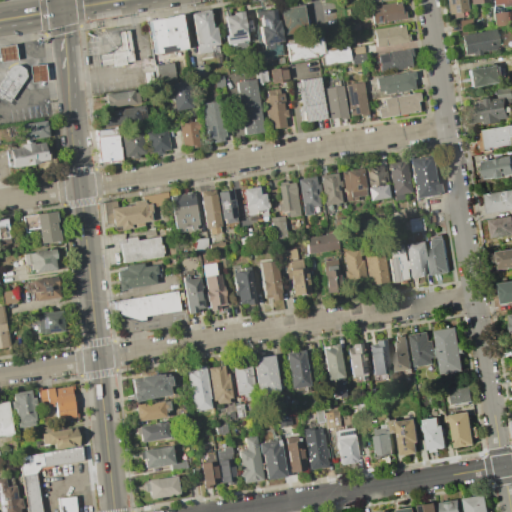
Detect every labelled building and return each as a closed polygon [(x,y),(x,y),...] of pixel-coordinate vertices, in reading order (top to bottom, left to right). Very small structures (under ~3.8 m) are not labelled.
[(466,0),(468,11),(461,12),(462,17),(453,18),(453,14),(449,14),(446,0),(466,0)] [(372,23),(369,6),(400,2),(401,11),(404,11),(405,18),(372,23)] [(278,8),(303,4),(308,37),(284,41),(278,8)] [(280,41),(260,44),(258,26),(261,25),(259,15),(264,14),(263,11),(273,9),(275,20),(277,20),(280,41)] [(191,13),(208,10),(211,27),(215,26),(219,45),(210,46),(211,52),(198,54),(191,13)] [(242,11),(247,42),(226,45),(225,35),(227,35),(224,16),(232,15),(231,13),(242,11)] [(492,14),(511,11),(511,24),(494,27),(492,14)] [(146,22),(170,18),(170,16),(180,14),(185,49),(173,51),(173,49),(160,51),(160,53),(151,54),(146,22)] [(459,21),(471,19),(473,29),(461,31),(459,21)] [(358,23),(359,30),(348,32),(347,25),(358,23)] [(376,47),(373,30),(403,24),(405,35),(408,34),(409,41),(376,47)] [(111,53),(112,64),(113,67),(125,64),(125,63),(134,61),(129,30),(117,32),(119,45),(111,53)] [(495,30),(498,49),(479,52),(479,55),(472,56),(472,53),(464,54),(461,35),(495,30)] [(283,44),(320,38),(322,50),(346,46),(349,61),(322,65),(320,56),(286,62),(283,44)] [(0,46),(14,45),(16,60),(0,62),(0,46)] [(376,54),(412,49),(413,56),(409,57),(411,67),(379,72),(376,54)] [(97,55),(111,53),(112,64),(99,66),(97,55)] [(350,56),(365,53),(366,62),(351,64),(350,56)] [(173,63),(155,66),(157,85),(175,82),(173,63)] [(174,65),(184,63),(186,74),(175,76),(174,65)] [(467,69),(501,64),(504,82),(470,87),(467,69)] [(0,81),(0,96),(8,102),(26,75),(25,69),(18,65),(10,66),(0,81)] [(29,66),(44,65),(45,81),(31,82),(29,66)] [(189,67),(203,66),(205,78),(191,79),(189,67)] [(264,67),(267,81),(255,83),(253,69),(264,67)] [(267,69),(285,67),(286,81),(269,83),(267,69)] [(375,78),(413,72),(414,78),(412,79),(414,90),(383,95),(382,91),(377,92),(375,78)] [(222,75),(224,86),(215,87),(214,76),(222,75)] [(318,76),(325,118),(301,123),(298,106),(300,106),(296,80),(318,76)] [(254,78),(263,133),(243,136),(233,81),(254,78)] [(187,81),(191,108),(174,111),(172,101),(169,102),(167,93),(171,93),(169,84),(187,81)] [(361,82),(367,113),(349,116),(344,85),(361,82)] [(341,85),(346,118),(341,119),(341,117),(329,119),(323,88),(341,85)] [(475,103),(486,101),(486,99),(494,98),(494,99),(501,98),(500,89),(511,87),(511,97),(509,98),(511,118),(499,119),(500,122),(487,124),(487,121),(477,123),(475,103)] [(104,96),(105,103),(103,103),(105,109),(138,104),(136,93),(132,93),(132,90),(104,96)] [(418,92),(420,101),(416,101),(418,112),(378,118),(376,107),(383,106),(382,98),(418,92)] [(263,100),(266,99),(265,96),(282,93),(283,102),(282,102),(283,110),(286,109),(287,118),(283,118),(284,126),(267,129),(263,100)] [(200,104),(219,101),(225,141),(213,143),(212,139),(205,140),(200,104)] [(100,114),(102,127),(145,120),(143,106),(100,114)] [(44,121),(47,137),(20,142),(17,125),(44,121)] [(178,124),(198,121),(199,130),(196,131),(198,145),(182,147),(178,124)] [(484,130),(511,125),(511,145),(487,149),(484,130)] [(166,128),(169,149),(162,151),(163,154),(155,155),(154,152),(149,153),(145,132),(166,128)] [(97,131),(117,129),(121,160),(101,162),(97,131)] [(141,132),(145,154),(138,155),(138,158),(130,159),(130,156),(124,157),(121,135),(141,132)] [(12,168),(11,166),(8,167),(5,151),(7,151),(7,149),(20,147),(20,145),(31,143),(31,145),(42,143),(44,155),(47,154),(48,160),(38,161),(38,163),(12,168)] [(408,159),(430,155),(434,184),(438,183),(440,194),(415,199),(408,159)] [(476,162),(511,156),(511,175),(507,176),(508,177),(498,179),(498,177),(487,179),(485,168),(481,169),(480,165),(477,166),(476,162)] [(410,192),(393,195),(387,164),(405,161),(410,192)] [(387,197),(368,201),(363,168),(381,164),(387,197)] [(361,168),(365,195),(356,197),(357,201),(346,202),(341,172),(361,168)] [(319,176),(336,173),(338,180),(341,180),(342,187),(339,188),(341,203),(324,206),(319,176)] [(297,180),(314,177),(315,184),(319,184),(320,192),(317,193),(319,207),(302,210),(297,180)] [(293,182),(299,216),(288,218),(287,211),(281,212),(276,186),(287,185),(287,184),(293,182)] [(241,190),(257,187),(258,194),(264,193),(265,202),(267,202),(268,207),(265,207),(267,215),(260,217),(259,213),(246,215),(241,190)] [(199,192),(214,189),(220,226),(217,227),(218,232),(208,234),(207,228),(205,229),(199,192)] [(487,194),(511,189),(511,209),(490,213),(487,194)] [(216,192),(231,190),(236,222),(223,224),(222,219),(220,219),(216,192)] [(101,203),(115,201),(115,206),(132,204),(131,201),(140,200),(140,196),(165,192),(167,204),(149,206),(150,212),(149,213),(150,220),(141,221),(142,225),(133,227),(132,223),(129,224),(130,228),(114,230),(113,227),(111,227),(111,223),(104,224),(101,203)] [(193,193),(198,224),(195,225),(195,229),(190,230),(189,226),(183,227),(184,231),(178,232),(177,228),(174,228),(169,197),(193,193)] [(40,243),(35,214),(54,211),(59,240),(40,243)] [(491,219),(511,215),(511,237),(507,238),(506,236),(494,238),(491,219)] [(269,218),(282,216),(285,238),(272,240),(269,218)] [(410,233),(408,220),(421,218),(423,231),(410,233)] [(117,243),(121,264),(163,256),(159,236),(156,236),(154,228),(144,230),(146,238),(135,240),(135,237),(124,239),(125,242),(117,243)] [(307,253),(304,238),(331,233),(334,249),(307,253)] [(427,241),(435,240),(435,236),(445,235),(450,273),(432,276),(427,241)] [(193,239),(206,238),(207,250),(194,252),(193,239)] [(404,244),(421,241),(427,277),(408,280),(404,244)] [(214,244),(223,242),(224,249),(216,250),(214,244)] [(391,283),(386,247),(402,245),(405,261),(406,261),(407,267),(405,268),(407,281),(391,283)] [(305,267),(310,292),(292,295),(288,270),(281,272),(277,251),(295,248),(297,260),(301,259),(302,268),(305,267)] [(498,251),(511,248),(511,268),(501,270),(498,251)] [(54,249),(56,259),(54,259),(55,269),(35,273),(34,270),(31,270),(30,264),(24,265),(23,254),(54,249)] [(346,286),(341,251),(357,249),(358,261),(362,260),(365,283),(346,286)] [(366,285),(362,252),(382,249),(387,282),(366,285)] [(326,292),(322,261),(337,259),(341,290),(326,292)] [(258,263),(274,260),(280,299),(271,300),(272,303),(268,303),(267,298),(264,298),(258,263)] [(117,290),(116,282),(118,282),(116,271),(124,270),(124,267),(142,263),(143,267),(156,264),(157,274),(154,274),(155,283),(117,290)] [(201,265),(213,263),(215,275),(220,274),(225,304),(220,305),(221,308),(209,310),(201,265)] [(180,272),(191,270),(192,279),(198,278),(204,308),(201,308),(202,314),(197,315),(196,309),(195,309),(195,312),(187,314),(180,272)] [(250,270),(255,303),(245,305),(245,303),(238,304),(237,297),(235,298),(231,273),(250,270)] [(34,301),(30,279),(55,275),(59,296),(34,301)] [(501,283),(511,281),(511,301),(505,303),(501,283)] [(2,292),(15,290),(17,302),(4,304),(2,292)] [(113,301),(176,291),(179,310),(144,316),(144,319),(139,320),(132,318),(119,314),(119,311),(115,310),(113,301)] [(0,306),(2,306),(9,346),(0,347),(0,306)] [(65,331),(37,333),(37,323),(33,324),(32,316),(41,316),(41,313),(63,311),(65,331)] [(436,330),(458,327),(465,370),(451,372),(451,369),(442,370),(436,330)] [(411,335),(429,332),(430,340),(434,339),(437,356),(433,357),(435,364),(416,367),(411,335)] [(408,335),(413,369),(396,371),(391,340),(398,339),(398,337),(408,335)] [(384,338),(389,373),(372,376),(367,344),(374,343),(373,340),(384,338)] [(338,343),(346,396),(337,397),(337,396),(332,397),(330,386),(335,385),(333,378),(326,380),(321,349),(331,348),(330,344),(338,343)] [(361,343),(366,375),(351,378),(346,349),(352,348),(351,345),(361,343)] [(285,353),(303,350),(309,385),(290,388),(285,353)] [(250,358),(272,355),(277,391),(256,394),(250,358)] [(230,363),(248,360),(255,398),(244,400),(244,397),(242,397),(241,395),(236,396),(230,363)] [(204,365),(209,399),(208,399),(209,408),(194,411),(192,401),(191,401),(188,382),(187,382),(185,371),(193,370),(193,371),(198,370),(197,366),(204,365)] [(206,368),(222,365),(224,374),(227,373),(231,398),(227,398),(228,402),(216,404),(215,400),(212,401),(206,368)] [(132,402),(130,382),(139,381),(138,377),(161,373),(161,377),(170,376),(171,386),(167,387),(168,396),(141,399),(141,401),(132,402)] [(451,405),(448,388),(470,384),(473,401),(451,405)] [(36,391),(52,388),(52,389),(73,386),(73,389),(70,390),(75,417),(57,421),(54,405),(39,408),(36,391)] [(11,393),(29,390),(30,398),(34,397),(35,405),(32,406),(35,424),(17,428),(14,409),(11,410),(9,401),(12,401),(11,393)] [(275,394),(287,392),(288,403),(277,405),(275,394)] [(134,405),(168,400),(170,414),(164,415),(165,418),(136,422),(134,405)] [(12,433),(0,434),(0,403),(7,402),(12,433)] [(234,405),(242,404),(244,417),(236,418),(234,405)] [(313,409),(321,408),(323,418),(324,418),(325,422),(315,424),(313,409)] [(324,413),(337,411),(339,421),(337,421),(338,427),(326,429),(324,413)] [(470,411),(476,444),(456,447),(452,420),(448,421),(447,416),(452,415),(451,414),(470,411)] [(278,427),(276,416),(289,413),(291,425),(278,427)] [(444,425),(447,447),(428,450),(424,427),(426,426),(425,419),(439,417),(441,425),(444,425)] [(416,418),(421,452),(401,455),(398,432),(393,433),(391,421),(399,419),(399,421),(416,418)] [(137,426),(152,424),(152,423),(161,421),(161,422),(166,422),(168,438),(139,442),(137,426)] [(215,426),(225,424),(227,433),(217,434),(215,426)] [(390,427),(395,455),(386,456),(386,458),(380,459),(378,457),(374,436),(376,436),(375,429),(383,428),(382,424),(388,424),(389,427),(390,427)] [(78,446),(53,450),(52,444),(41,446),(39,434),(44,433),(44,432),(75,427),(78,446)] [(278,428),(285,427),(286,438),(295,436),(295,439),(300,438),(306,470),(289,473),(284,441),(281,442),(278,428)] [(308,469),(302,432),(321,429),(324,449),(327,449),(328,457),(325,458),(326,466),(308,469)] [(339,464),(334,432),(351,429),(356,461),(339,464)] [(254,436),(262,479),(243,482),(242,477),(239,478),(236,465),(239,465),(237,451),(245,449),(243,438),(254,436)] [(278,441),(284,476),(265,480),(260,454),(258,455),(256,443),(274,440),(275,441),(278,441)] [(26,511),(17,456),(80,446),(82,460),(38,467),(34,473),(40,511),(26,511)] [(142,450),(170,446),(173,464),(144,468),(142,450)] [(230,446),(235,484),(227,485),(227,482),(220,483),(216,452),(222,451),(222,447),(230,446)] [(198,453),(213,451),(217,483),(209,484),(210,487),(203,488),(198,453)] [(146,481),(176,477),(178,494),(149,498),(148,491),(145,492),(144,483),(147,483),(146,481)] [(0,511),(0,482),(2,482),(3,487),(14,485),(16,499),(20,498),(21,508),(18,509),(18,511),(0,511)] [(57,511),(56,497),(73,495),(74,511),(57,511)] [(489,511),(467,511),(466,498),(487,495),(489,511)] [(459,498),(461,511),(441,511),(440,501),(459,498)] [(436,502),(437,511),(419,511),(419,505),(436,502)]
